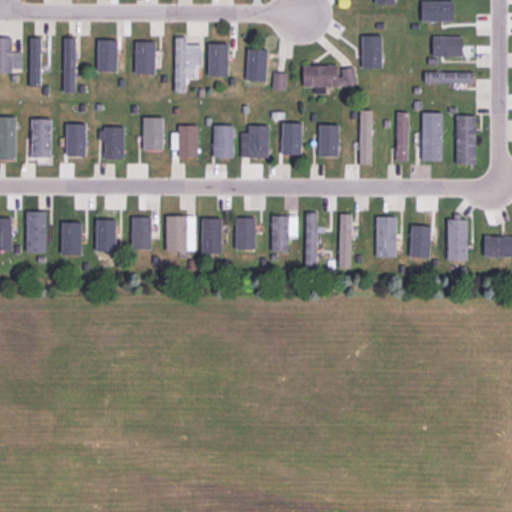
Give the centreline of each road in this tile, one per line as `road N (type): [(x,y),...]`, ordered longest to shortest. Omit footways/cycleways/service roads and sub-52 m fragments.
road 1 (residential): [(0,186),(476,190),(490,178)]
road 2 (residential): [(0,12),(301,12)]
road 3 (residential): [(490,178),(497,161),(498,0)]
